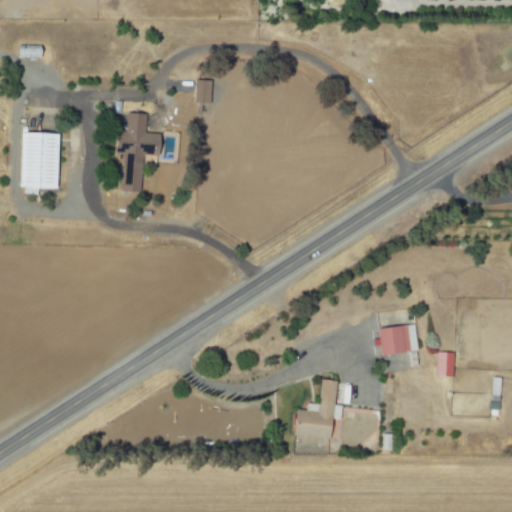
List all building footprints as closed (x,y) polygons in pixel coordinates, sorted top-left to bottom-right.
[(207,103),(207,80),(192,80),(191,103),(207,103)] [(142,114),(123,113),(122,131),(112,131),(111,153),(120,153),(118,191),(138,192),(140,155),(154,155),(155,133),(142,133),(142,114)] [(53,189),(55,133),(16,132),(14,187),(21,187),(21,194),(34,194),(34,188),(53,189)] [(376,355),(415,351),(412,324),(374,328),(376,355)] [(450,352),(433,352),(432,375),(449,376),(450,352)] [(328,438),(331,381),(317,380),(316,404),(304,403),(303,410),(292,409),(290,436),(328,438)]
